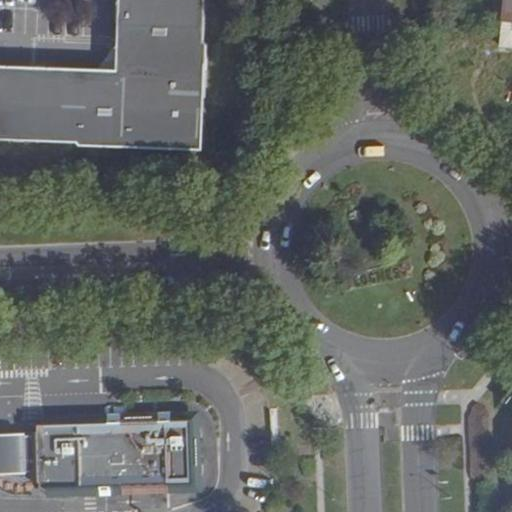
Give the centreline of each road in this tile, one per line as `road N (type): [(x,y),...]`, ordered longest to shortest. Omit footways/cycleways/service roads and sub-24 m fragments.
road 1 (tertiary): [(281,201),(230,236),(180,252),(0,259)]
road 2 (tertiary): [(0,288),(236,279),(276,289)]
road 3 (tertiary): [(340,355),(359,402),(364,511)]
road 4 (tertiary): [(420,511),(416,417),(426,354)]
road 5 (tertiary): [(481,304),(495,246),(476,189)]
